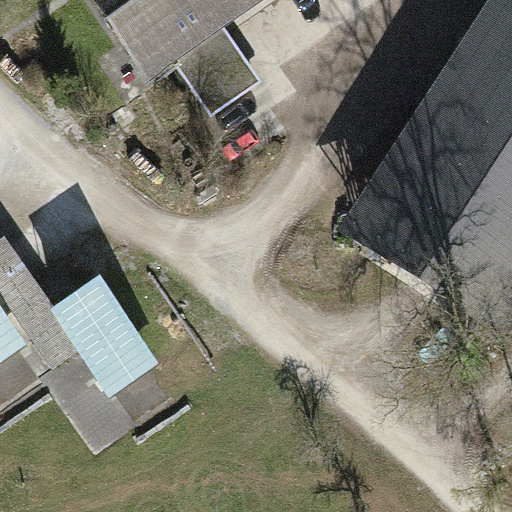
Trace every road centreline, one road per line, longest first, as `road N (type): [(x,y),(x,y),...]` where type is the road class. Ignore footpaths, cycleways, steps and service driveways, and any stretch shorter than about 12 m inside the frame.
road 1 (track): [(420,448),(35,178),(0,133)]
road 2 (track): [(456,0),(203,294)]
road 3 (track): [(511,343),(420,448)]
